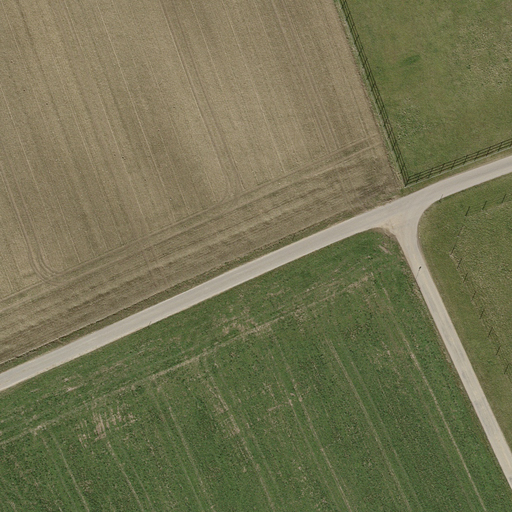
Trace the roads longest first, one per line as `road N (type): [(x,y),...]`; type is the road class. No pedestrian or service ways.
road 1 (residential): [(511,163),(391,208),(0,382)]
road 2 (track): [(511,474),(391,208)]
